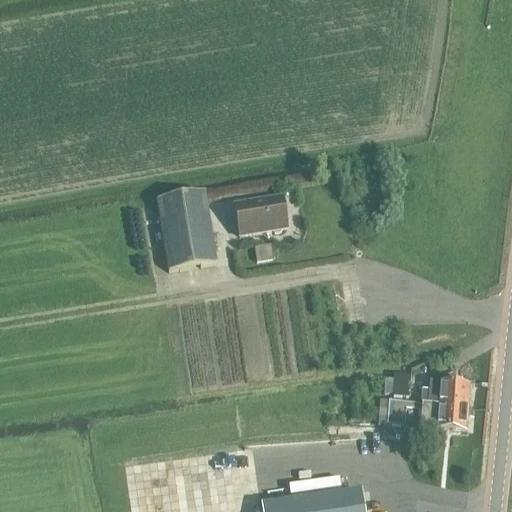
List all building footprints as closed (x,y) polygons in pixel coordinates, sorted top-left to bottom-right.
[(216,265),(204,194),(156,202),(168,273),(216,265)] [(286,230),(281,198),(234,206),(239,238),(271,232),(273,234),(280,233),(282,231),(286,230)] [(393,398),(408,399),(410,377),(395,376),(393,398)] [(438,407),(466,409),(468,386),(440,384),(429,383),(429,393),(421,392),(420,405),(438,407)] [(376,426),(385,427),(387,404),(378,403),(376,426)] [(465,431),(466,409),(438,407),(438,408),(387,404),(385,427),(419,429),(419,436),(418,436),(418,437),(438,438),(438,437),(437,437),(437,429),(465,431)] [(293,482),(293,491),(314,490),(314,482),(293,482)] [(346,493),(346,511),(357,511),(357,493),(346,493)] [(325,499),(260,508),(260,511),(342,511),(340,496),(325,499)]
